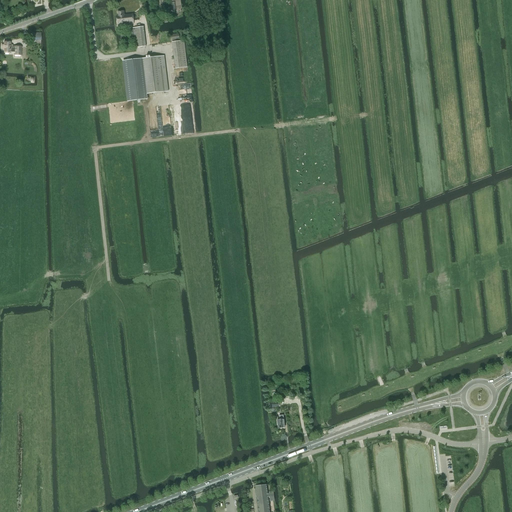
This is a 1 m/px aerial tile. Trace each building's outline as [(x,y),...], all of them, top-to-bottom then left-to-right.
[(110,16),(111,24),(113,24),(113,26),(119,26),(119,23),(128,22),(127,14),(118,15),(118,11),(112,12),(112,16),(110,16)] [(136,28),(126,29),(129,49),(139,48),(136,28)] [(167,42),(171,69),(182,68),(179,41),(167,42)] [(12,46),(10,46),(10,42),(4,42),(4,45),(2,45),(2,53),(14,53),(14,54),(20,54),(20,56),(21,56),(21,47),(14,46),(14,47),(12,47),(12,46)] [(164,56),(122,61),(127,101),(147,99),(147,94),(168,92),(164,56)] [(255,486),(258,511),(269,511),(268,497),(269,497),(270,501),(274,501),(273,491),(269,492),(269,494),(267,494),(266,485),(255,486)]
